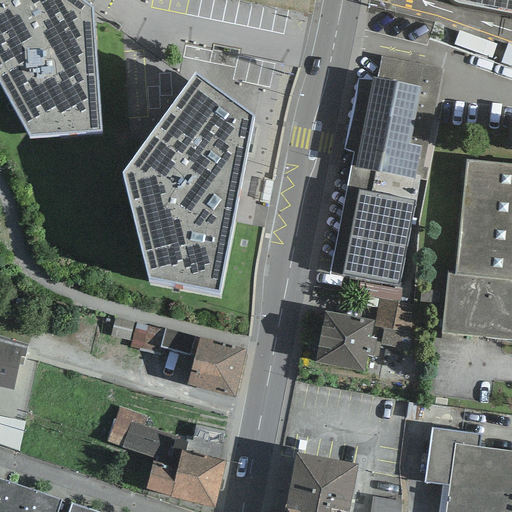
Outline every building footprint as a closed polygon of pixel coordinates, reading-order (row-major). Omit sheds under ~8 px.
[(72,0),(0,0),(0,92),(29,145),(101,139),(93,15),(72,0)] [(511,0),(461,0),(511,13),(511,0)] [(410,65),(406,80),(426,85),(430,70),(410,65)] [(373,84),(358,81),(344,153),(353,155),(330,277),(343,280),(399,290),(415,206),(420,179),(417,178),(422,152),(411,150),(422,93),(373,84)] [(150,290),(223,304),(253,124),(193,84),(121,186),(150,290)] [(511,167),(467,163),(456,275),(448,275),(442,335),(511,342),(511,167)] [(264,181),(260,201),(269,203),(273,182),(264,181)] [(378,302),(374,329),(383,330),(416,335),(420,308),(378,302)] [(374,325),(325,316),(316,367),(365,376),(374,325)] [(416,335),(383,330),(381,347),(413,352),(416,335)] [(246,352),(199,340),(187,389),(234,401),(246,352)] [(22,353),(0,348),(0,390),(14,394),(22,353)] [(0,447),(21,452),(26,425),(0,419),(0,447)] [(481,437),(432,430),(424,485),(449,489),(445,511),(511,511),(511,455),(479,450),(481,437)] [(224,465),(181,455),(178,471),(153,464),(145,492),(170,501),(215,511),(224,465)] [(350,511),(358,471),(297,460),(286,511),(350,511)] [(7,486),(0,505),(0,511),(29,511),(35,496),(7,486)] [(35,496),(29,511),(58,511),(61,505),(35,496)] [(372,498),(369,511),(401,511),(402,504),(372,498)]
